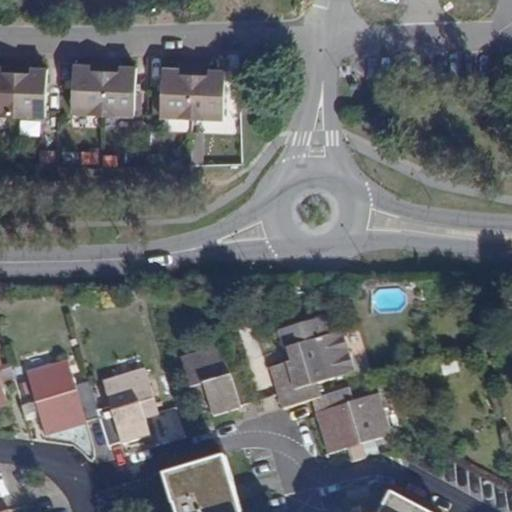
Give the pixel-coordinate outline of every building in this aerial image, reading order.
[(77,108),(108,110),(109,59),(95,58),(95,62),(78,61),(78,76),(77,84),(77,108)] [(108,110),(139,111),(140,87),(141,80),(141,65),(126,64),(126,59),(109,59),(108,110)] [(0,111),(16,112),(18,61),(4,60),(4,64),(0,64),(0,111)] [(16,112),(48,113),(49,90),(49,82),(50,66),(34,66),(34,62),(18,61),(16,112)] [(164,112),(195,113),(197,62),(183,62),(183,66),(166,65),(166,80),(165,88),(164,112)] [(226,115),(227,91),(228,83),(228,67),(212,67),(212,63),(197,62),(195,113),(226,115)] [(68,84),(77,84),(78,76),(68,76),(68,84)] [(140,87),(151,88),(151,80),(141,80),(140,87)] [(49,90),(58,90),(58,82),(49,82),(49,90)] [(227,91),(237,91),(237,83),(228,83),(227,91)] [(288,363),(271,368),(279,396),(282,395),(286,408),(315,399),(321,397),(318,385),(357,373),(344,333),(330,336),(325,318),(281,331),(286,350),(284,350),(288,363)] [(242,407),(255,404),(245,367),(231,371),(223,346),(181,358),(194,399),(208,395),(215,417),(242,409),(242,407)] [(0,375),(0,377),(13,374),(9,362),(0,364),(0,375)] [(102,419),(99,411),(91,382),(77,386),(70,362),(29,373),(37,402),(42,417),(47,436),(88,424),(88,423),(102,419)] [(145,414),(159,409),(147,370),(104,383),(112,408),(99,411),(102,419),(110,447),(123,443),(124,444),(152,436),(145,414)] [(363,444),(392,435),(380,395),(355,402),(351,389),(321,397),(315,399),(319,412),(318,413),(331,454),(350,448),(363,444)] [(27,421),(42,417),(37,402),(22,406),(27,421)] [(350,448),(354,462),(368,458),(363,444),(350,448)] [(426,511),(393,493),(383,511),(242,511),(226,459),(168,476),(178,511),(426,511)]
